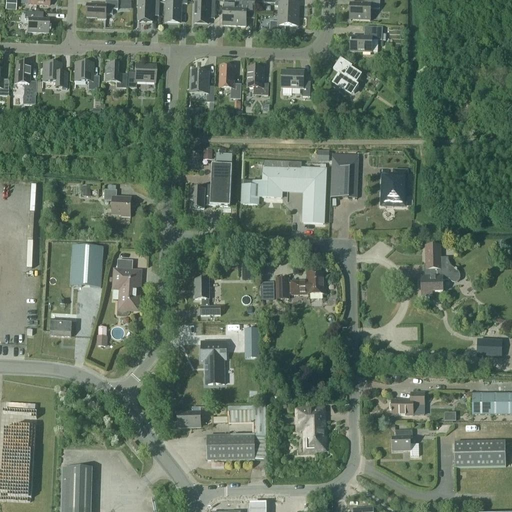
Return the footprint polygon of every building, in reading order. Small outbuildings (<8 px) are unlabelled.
[(16,1),(6,0),(5,0),(5,11),(16,12),(16,1)] [(138,23),(152,24),(152,17),(159,17),(159,0),(152,0),(152,1),(139,0),(138,23)] [(187,5),(187,0),(176,0),(176,3),(167,3),(166,22),(180,23),(181,5),(187,5)] [(215,0),(215,1),(224,2),(223,27),(234,27),(235,0),(215,0)] [(235,0),(234,27),(246,28),(246,15),(254,16),(255,0),(235,0)] [(379,10),(379,0),(364,0),(365,6),(350,5),(350,20),(370,21),(370,10),(379,10)] [(214,19),(215,1),(208,1),(208,3),(195,2),(194,23),(208,24),(208,19),(214,19)] [(113,10),(118,11),(118,2),(105,2),(105,6),(87,6),(87,19),(97,19),(97,21),(106,21),(106,12),(112,12),(113,10)] [(279,4),(278,15),(299,16),(299,5),(279,4)] [(48,34),(48,21),(42,21),(43,13),(24,13),(24,20),(28,21),(27,33),(48,34)] [(299,16),(278,15),(278,23),(270,23),(269,34),(285,34),(285,28),(298,28),(299,16)] [(364,38),(351,38),(350,53),(371,54),(371,53),(377,53),(378,42),(382,42),(382,36),(383,29),(364,28),(364,38)] [(356,85),(362,77),(350,69),(352,66),(340,59),(334,68),(341,72),(335,82),(336,84),(337,86),(338,87),(340,89),(342,90),(343,92),(344,91),(345,92),(347,93),(349,94),(351,94),(354,94),(359,87),(356,85)] [(15,77),(14,85),(24,86),(23,97),(22,105),(35,106),(35,97),(36,97),(36,83),(29,83),(30,64),(16,64),(16,77),(15,77)] [(98,92),(99,78),(93,78),(93,65),(74,64),(74,83),(88,83),(88,91),(98,92)] [(67,90),(67,75),(61,75),(61,65),(43,65),(42,83),(55,84),(55,90),(67,90)] [(126,90),(127,76),(117,75),(117,66),(105,65),(105,84),(116,84),(116,89),(126,90)] [(155,83),(155,67),(135,66),(135,74),(128,74),(127,89),(136,89),(136,83),(155,83)] [(234,68),(220,68),(219,90),(231,90),(231,100),(240,100),(241,86),(234,86),(234,68)] [(268,97),(269,85),(263,85),(263,70),(248,69),(247,89),(257,90),(257,97),(268,97)] [(292,96),(292,90),(303,90),(302,98),(310,99),(310,84),(304,83),(304,73),(283,72),(282,89),(283,89),(283,95),(292,96)] [(207,104),(214,104),(215,88),(208,88),(208,73),(191,73),(190,93),(207,94),(207,104)] [(0,97),(8,98),(9,81),(0,80),(0,97)] [(317,154),(316,163),(329,164),(329,155),(317,154)] [(216,155),(215,166),(232,167),(232,156),(216,155)] [(357,200),(358,170),(358,160),(332,159),(330,199),(357,200)] [(323,225),(325,171),(301,170),(302,164),(264,163),(264,169),(263,169),(262,183),(244,182),(243,206),(257,206),(258,199),(281,199),(281,188),(287,188),(287,191),(304,192),(303,224),(323,225)] [(232,167),(215,166),(212,166),(211,187),(205,186),(204,191),(192,190),(191,210),(204,211),(204,206),(210,206),(210,207),(230,208),(232,167)] [(384,204),(402,205),(403,181),(406,181),(406,173),(395,173),(395,180),(385,180),(384,204)] [(130,219),(131,199),(117,198),(117,192),(104,191),(104,202),(112,203),(112,217),(121,217),(121,218),(130,219)] [(449,282),(449,280),(450,280),(451,282),(453,283),(455,283),(457,283),(458,282),(459,280),(459,278),(459,276),(458,274),(457,272),(454,269),(454,270),(452,269),(451,267),(450,267),(450,266),(449,264),(448,262),(448,260),(448,259),(440,259),(440,247),(426,247),(426,271),(424,271),(424,278),(421,278),(421,300),(429,300),(429,298),(432,298),(432,293),(443,293),(443,282),(449,282)] [(80,248),(78,288),(101,289),(103,249),(80,248)] [(114,290),(113,301),(120,301),(120,311),(138,312),(140,273),(130,273),(131,263),(133,263),(133,262),(118,261),(117,272),(115,272),(114,290)] [(242,268),(242,281),(251,281),(251,268),(242,268)] [(288,296),(325,296),(324,274),(307,275),(307,283),(291,283),(291,285),(288,285),(288,280),(276,281),(277,301),(289,300),(288,296)] [(209,301),(209,281),(195,281),(195,301),(202,301),(202,308),(200,308),(201,317),(220,317),(220,308),(209,308),(209,301)] [(261,302),(274,302),(274,284),(260,285),(261,302)] [(71,338),(72,322),(51,321),(50,337),(71,338)] [(259,330),(245,330),(245,360),(259,360),(259,330)] [(108,338),(97,337),(96,348),(107,349),(108,338)] [(501,358),(502,342),(478,341),(477,357),(501,358)] [(224,361),(226,361),(225,343),(201,343),(202,362),(206,362),(206,386),(224,385),(224,361)] [(273,391),(269,396),(275,402),(279,397),(273,391)] [(392,417),(424,417),(424,394),(411,394),(411,402),(392,402),(392,412),(391,412),(391,414),(392,414),(392,417)] [(472,416),(502,416),(511,416),(511,395),(472,396),(472,416)] [(32,459),(35,405),(18,404),(18,411),(4,411),(1,457),(7,458),(32,459)] [(305,431),(306,452),(316,452),(316,451),(325,451),(324,410),(297,411),(297,431),(305,431)] [(178,414),(178,429),(201,429),(200,414),(178,414)] [(418,447),(410,447),(410,439),(412,439),(412,432),(395,432),(396,439),(392,439),(393,452),(410,452),(411,458),(418,457),(418,447)] [(254,437),(207,438),(207,440),(207,463),(254,462),(254,437)] [(455,469),(505,468),(505,443),(454,444),(455,469)] [(90,511),(91,471),(63,470),(61,511),(90,511)] [(265,511),(266,501),(250,501),(249,511),(265,511)]
